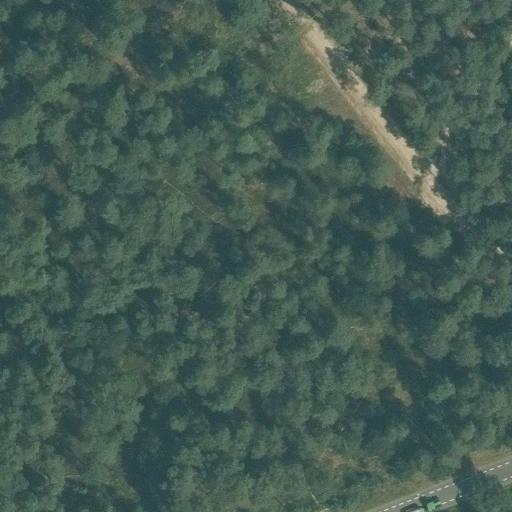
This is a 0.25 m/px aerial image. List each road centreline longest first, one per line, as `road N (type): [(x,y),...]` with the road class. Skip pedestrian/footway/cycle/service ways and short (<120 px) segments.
road 1 (track): [(282,0),(419,164)]
road 2 (track): [(511,281),(419,164)]
road 3 (tertiary): [(397,511),(511,468)]
